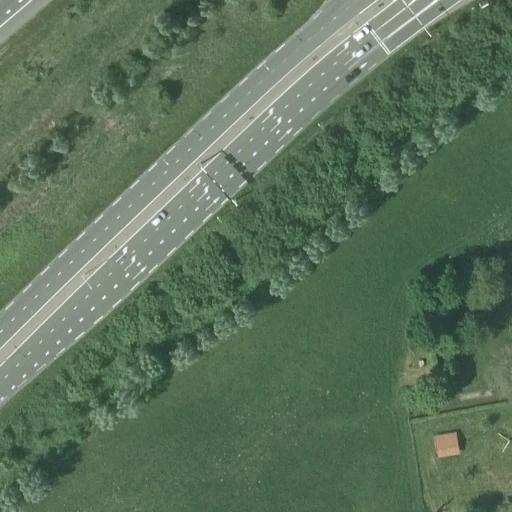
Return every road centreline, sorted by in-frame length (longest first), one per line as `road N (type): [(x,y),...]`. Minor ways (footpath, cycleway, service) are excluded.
road 1 (primary): [(0,380),(298,93),(417,0)]
road 2 (primary): [(360,0),(229,111),(0,332)]
